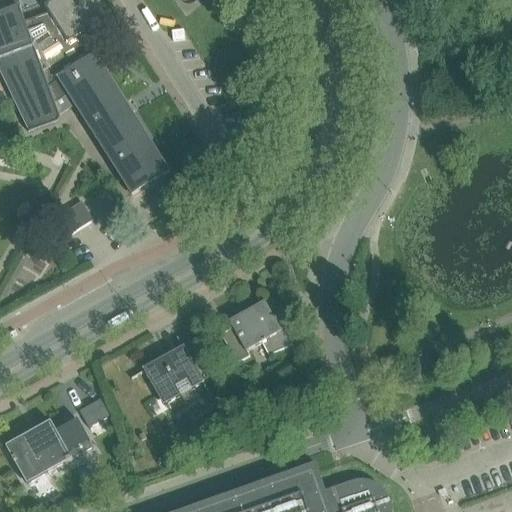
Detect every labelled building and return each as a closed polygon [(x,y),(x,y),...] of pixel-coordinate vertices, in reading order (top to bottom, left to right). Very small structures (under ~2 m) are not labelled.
[(111,19),(100,0),(59,0),(46,9),(49,15),(28,28),(60,119),(77,108),(134,197),(170,175),(96,59),(83,67),(69,46),(111,19)] [(0,17),(0,72),(30,136),(62,124),(60,119),(28,28),(20,9),(0,17)] [(48,226),(59,244),(72,236),(94,222),(82,204),(48,226)] [(234,330),(222,338),(239,365),(250,358),(247,353),(262,344),(270,357),(293,347),(281,317),(274,320),(266,306),(231,324),(234,330)] [(207,346),(195,353),(212,383),(219,379),(207,346)] [(185,348),(144,371),(158,396),(159,398),(165,408),(206,385),(185,348)] [(235,384),(229,390),(235,396),(241,390),(235,384)] [(110,417),(100,402),(81,414),(90,429),(110,417)] [(227,409),(220,413),(229,428),(236,424),(227,409)] [(17,465),(28,485),(67,463),(68,464),(73,461),(73,459),(92,449),(93,449),(78,422),(77,422),(77,423),(57,434),(52,425),(8,449),(14,460),(13,460),(15,465),(17,465)] [(393,511),(393,508),(392,505),(391,502),(390,500),(388,497),(386,495),(384,492),(382,490),(380,488),(377,487),(374,486),(371,485),(368,484),(365,484),(362,484),(359,484),(356,485),(354,485),(328,495),(324,484),(320,474),(318,468),(192,511),(393,511)] [(451,491),(440,495),(444,506),(455,502),(451,491)]
